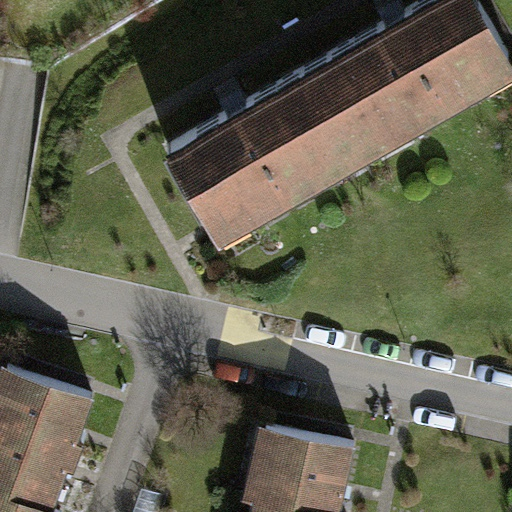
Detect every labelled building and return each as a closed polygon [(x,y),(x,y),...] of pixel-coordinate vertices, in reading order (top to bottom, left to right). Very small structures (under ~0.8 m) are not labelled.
[(511,72),(470,0),(431,0),(316,65),(370,159),(511,76),(511,72)] [(162,154),(216,247),(370,159),(316,65),(162,154)] [(5,367),(0,380),(0,428),(66,453),(87,397),(5,367)] [(66,453),(0,428),(0,489),(46,507),(66,453)] [(257,429),(241,497),(251,500),(308,511),(336,511),(350,450),(257,429)] [(0,489),(0,511),(59,511),(46,507),(0,489)] [(308,511),(251,500),(248,511),(308,511)]
